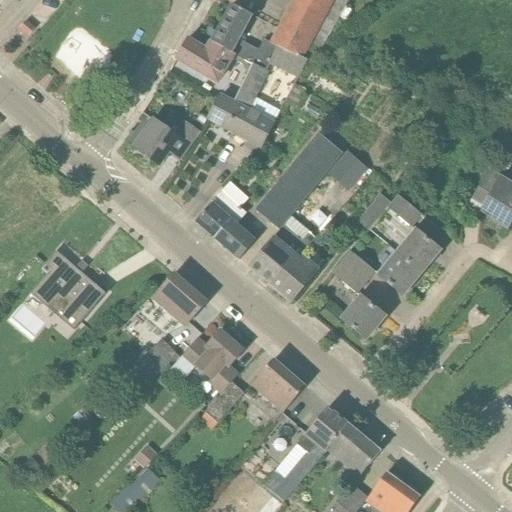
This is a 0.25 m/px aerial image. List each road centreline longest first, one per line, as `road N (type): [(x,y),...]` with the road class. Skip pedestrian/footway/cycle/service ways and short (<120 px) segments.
road 1 (tertiary): [(351,392),(83,165)]
road 2 (residential): [(511,269),(481,251),(469,254),(351,392)]
road 3 (residential): [(83,165),(185,0)]
road 4 (tertiary): [(469,488),(351,392)]
